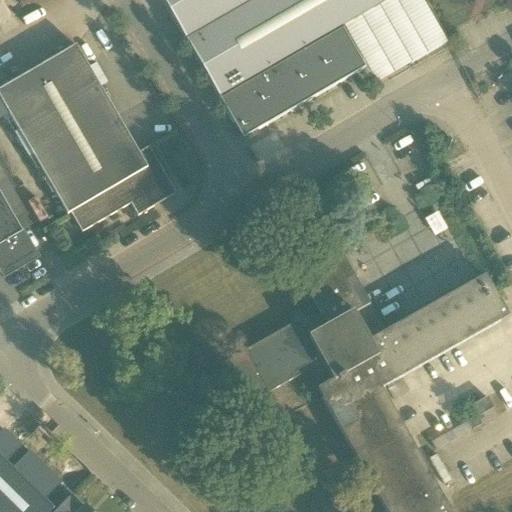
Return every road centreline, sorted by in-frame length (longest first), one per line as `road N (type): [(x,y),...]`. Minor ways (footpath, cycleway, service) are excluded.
road 1 (unclassified): [(0,343),(191,233),(223,196)]
road 2 (unclassified): [(223,196),(284,180),(453,79)]
road 3 (unclassified): [(223,196),(216,153),(123,0)]
road 4 (residential): [(147,511),(0,366)]
